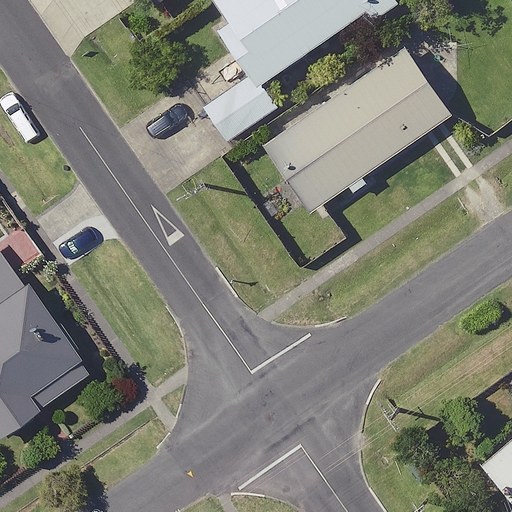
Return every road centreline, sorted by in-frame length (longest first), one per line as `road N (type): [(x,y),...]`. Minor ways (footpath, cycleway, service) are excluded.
road 1 (residential): [(0,16),(276,413)]
road 2 (residential): [(511,248),(276,413)]
road 3 (residential): [(276,413),(137,511)]
road 4 (residential): [(276,413),(345,511)]
